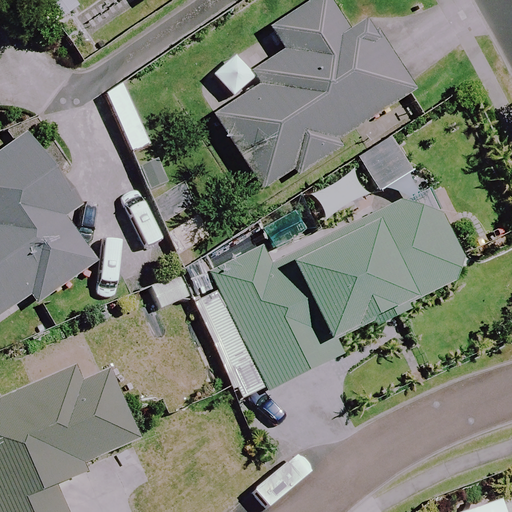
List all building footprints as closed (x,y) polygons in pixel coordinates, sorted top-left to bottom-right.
[(80,16),(68,0),(37,0),(59,30),(80,16)] [(257,194),(288,174),(292,181),(341,148),(337,142),(408,95),(361,24),(343,36),(320,0),(267,35),(281,56),(246,79),(255,93),(210,123),(257,194)] [(408,175),(389,143),(357,162),(377,194),(408,175)] [(74,217),(27,146),(0,163),(0,319),(30,300),(35,307),(91,270),(62,225),(74,217)] [(464,280),(425,196),(268,269),(218,292),(264,393),(334,360),(327,344),(464,280)] [(175,274),(144,290),(158,319),(189,303),(175,274)] [(103,379),(79,390),(72,375),(1,407),(0,404),(0,511),(58,511),(48,489),(135,449),(103,379)]
